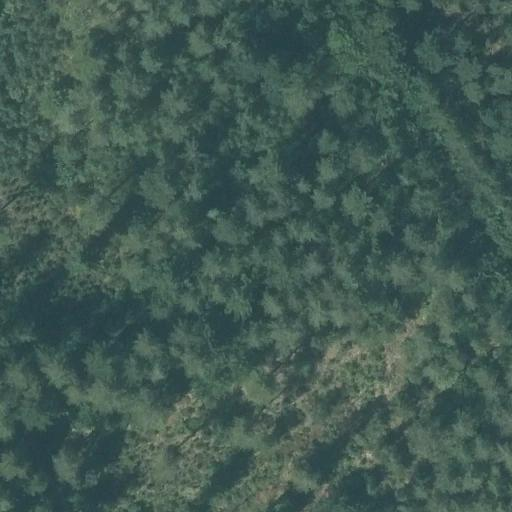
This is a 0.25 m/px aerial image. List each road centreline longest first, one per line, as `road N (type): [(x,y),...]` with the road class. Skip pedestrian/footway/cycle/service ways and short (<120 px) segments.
road 1 (unclassified): [(511,265),(336,0)]
road 2 (unknown): [(511,173),(391,0)]
